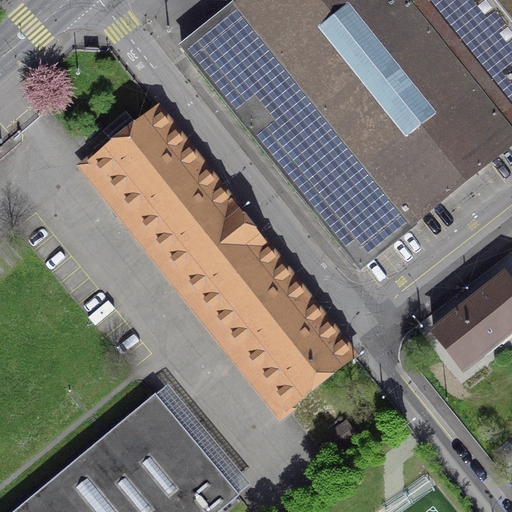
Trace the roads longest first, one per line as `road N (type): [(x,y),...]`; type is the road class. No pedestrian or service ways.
road 1 (residential): [(99,0),(337,293),(369,345)]
road 2 (residential): [(369,345),(499,511)]
road 3 (residential): [(369,345),(511,234)]
